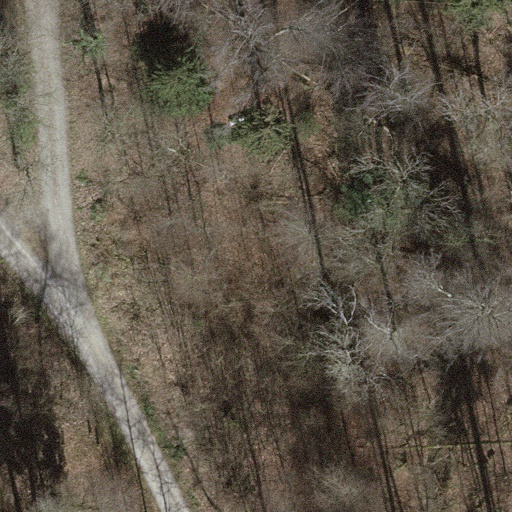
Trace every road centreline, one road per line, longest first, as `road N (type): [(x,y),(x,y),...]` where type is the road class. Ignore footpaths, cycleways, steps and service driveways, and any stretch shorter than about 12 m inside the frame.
road 1 (track): [(60,0),(73,306)]
road 2 (track): [(73,306),(171,511)]
